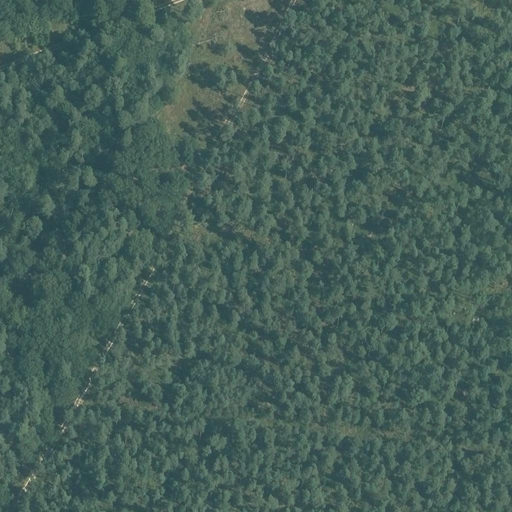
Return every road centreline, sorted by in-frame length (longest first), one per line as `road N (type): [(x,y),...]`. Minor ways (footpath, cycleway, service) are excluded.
road 1 (track): [(290,0),(129,306),(6,511)]
road 2 (track): [(0,66),(174,0)]
